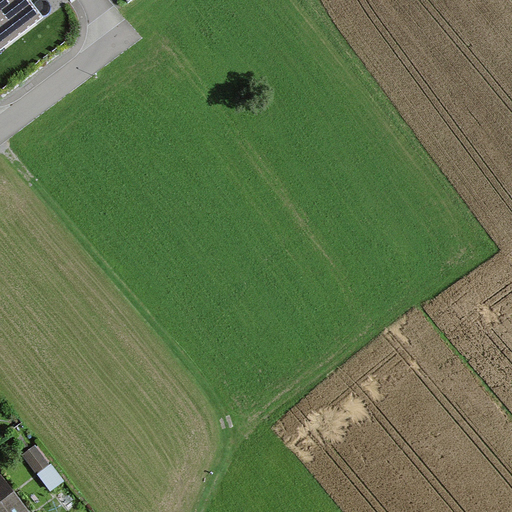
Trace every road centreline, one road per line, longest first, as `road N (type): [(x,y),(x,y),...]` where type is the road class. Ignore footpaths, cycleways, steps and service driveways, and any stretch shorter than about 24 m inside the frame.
road 1 (track): [(201,511),(236,432),(222,405),(0,152)]
road 2 (residential): [(94,0),(105,22),(97,54),(0,128)]
